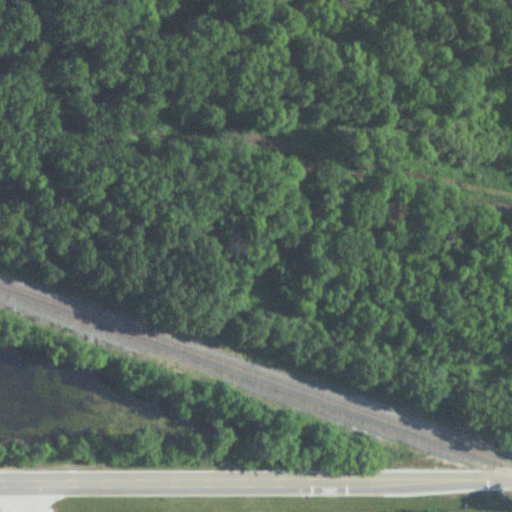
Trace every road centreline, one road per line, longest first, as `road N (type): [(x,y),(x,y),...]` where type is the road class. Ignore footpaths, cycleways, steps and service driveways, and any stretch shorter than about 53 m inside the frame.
road 1 (residential): [(0,486),(364,484)]
road 2 (residential): [(364,484),(511,479)]
